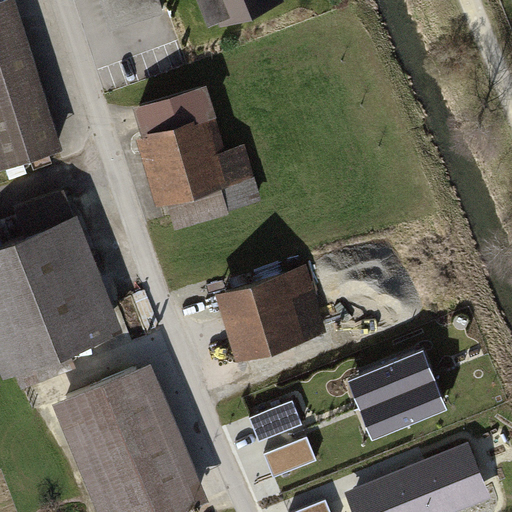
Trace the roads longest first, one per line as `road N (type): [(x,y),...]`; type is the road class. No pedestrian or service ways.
road 1 (residential): [(249,511),(61,0)]
road 2 (track): [(0,194),(114,156)]
